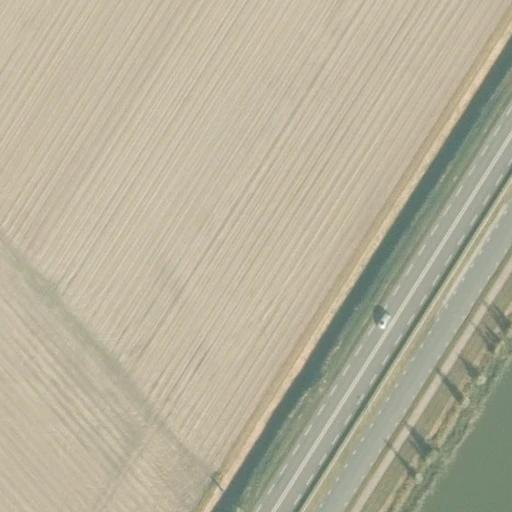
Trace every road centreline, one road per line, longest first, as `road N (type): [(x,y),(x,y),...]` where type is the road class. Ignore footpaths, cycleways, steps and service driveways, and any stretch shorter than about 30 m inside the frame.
road 1 (trunk): [(511,136),(275,511)]
road 2 (unclassified): [(330,511),(511,224)]
